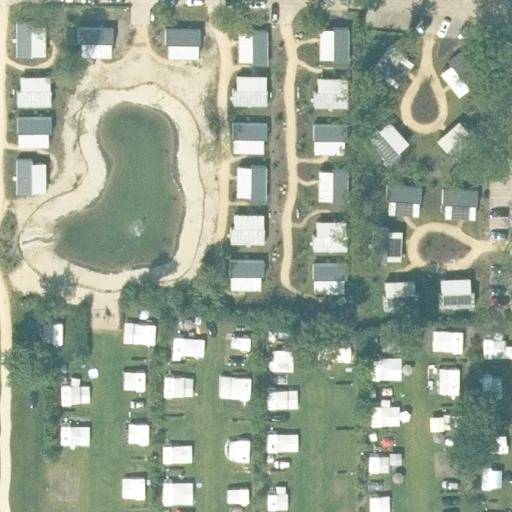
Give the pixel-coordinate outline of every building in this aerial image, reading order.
[(211,23),(211,8),(165,9),(165,24),(211,23)] [(125,46),(125,30),(75,28),(74,44),(125,46)] [(319,35),(319,54),(355,53),(355,34),(319,35)] [(31,50),(30,67),(61,67),(61,51),(31,50)] [(354,69),(354,55),(315,55),(314,89),(337,90),(338,68),(354,69)] [(124,87),(124,74),(79,74),(79,86),(124,87)] [(24,111),(66,109),(65,92),(24,94),(24,111)] [(206,112),(205,94),(160,96),(160,113),(206,112)] [(310,111),(353,110),(353,94),(310,95),(310,111)] [(245,111),(245,127),(269,128),(269,111),(245,111)] [(125,129),(125,114),(98,114),(98,130),(125,129)] [(106,147),(106,133),(76,132),(76,146),(106,147)] [(22,135),(23,151),(62,150),(62,134),(22,135)] [(303,159),(344,160),(345,137),(304,136),(303,159)] [(205,139),(160,138),(160,150),(204,152),(205,139)] [(127,168),(126,151),(76,152),(76,169),(127,168)] [(188,172),(210,172),(210,160),(188,160),(188,172)] [(47,197),(39,196),(39,214),(68,215),(69,176),(48,175),(47,197)] [(109,188),(108,176),(82,178),(84,190),(109,188)] [(304,201),(328,202),(328,189),(346,190),(346,177),(305,176),(304,201)] [(165,195),(204,196),(205,180),(165,179),(165,195)] [(435,179),(434,201),(450,202),(451,180),(435,179)] [(458,188),(458,220),(496,220),(496,203),(480,203),(480,187),(458,188)] [(80,202),(79,220),(130,221),(130,203),(80,202)] [(160,235),(187,234),(186,220),(159,221),(160,235)] [(339,237),(339,221),(301,221),(302,237),(339,237)] [(58,249),(101,250),(101,232),(59,231),(58,249)] [(10,261),(26,275),(50,247),(34,234),(10,261)] [(125,239),(110,253),(137,281),(152,267),(125,239)] [(204,283),(203,252),(165,253),(165,284),(204,283)] [(300,262),(301,282),(352,281),(352,260),(300,262)] [(229,299),(266,300),(266,285),(230,284),(229,299)] [(73,312),(31,311),(30,327),(72,329),(73,312)] [(156,312),(132,313),(133,338),(157,338),(156,312)] [(252,363),(254,339),(229,338),(228,362),(252,363)] [(506,354),(506,340),(481,339),(480,354),(506,354)] [(353,378),(354,361),(329,360),(328,377),(353,378)] [(434,390),(466,388),(465,366),(433,367),(434,390)] [(511,393),(511,373),(481,373),(480,393),(511,393)] [(371,407),(370,423),(402,425),(403,409),(371,407)] [(74,447),(75,424),(61,424),(60,447),(74,447)] [(268,431),(269,445),(292,444),(292,430),(268,431)] [(165,443),(165,461),(178,460),(177,443),(165,443)] [(233,461),(251,460),(250,444),(232,445),(233,461)] [(56,476),(56,491),(77,491),(76,467),(43,467),(43,476),(56,476)] [(354,502),(354,479),(328,478),(327,501),(354,502)] [(368,505),(394,506),(394,483),(368,482),(368,505)] [(230,485),(231,503),(249,502),(249,484),(230,485)] [(188,511),(188,493),(165,493),(165,511),(188,511)]
